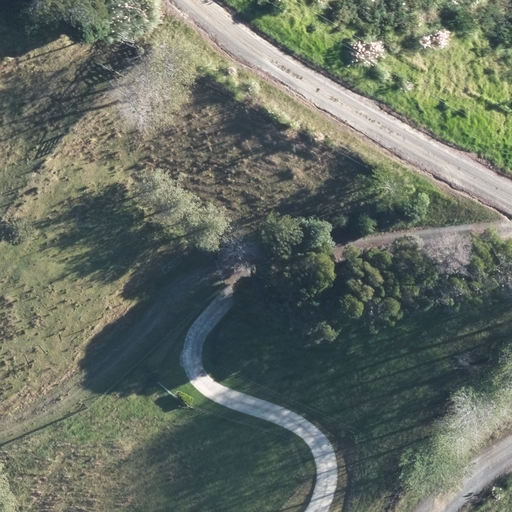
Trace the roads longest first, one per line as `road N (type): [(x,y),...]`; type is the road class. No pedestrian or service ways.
road 1 (unclassified): [(191,0),(340,108),(511,200)]
road 2 (unknown): [(511,416),(431,464),(395,511)]
